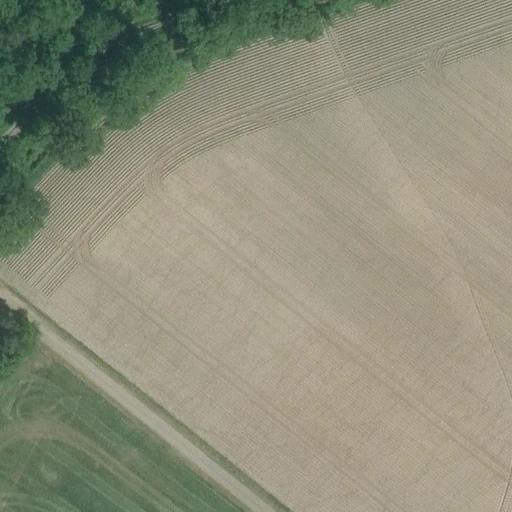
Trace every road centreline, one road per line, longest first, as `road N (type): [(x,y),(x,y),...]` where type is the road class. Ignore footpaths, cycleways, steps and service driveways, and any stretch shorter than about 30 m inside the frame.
road 1 (track): [(271,511),(0,298)]
road 2 (track): [(0,144),(104,32),(183,0)]
